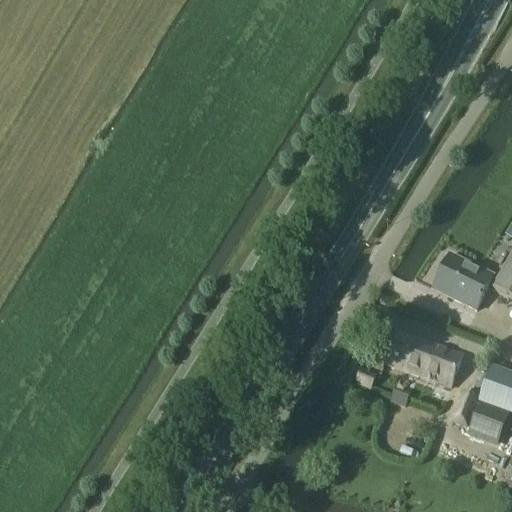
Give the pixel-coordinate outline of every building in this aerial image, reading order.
[(476,313),(493,278),(450,257),(433,292),(476,313)] [(511,259),(493,292),(511,303),(511,259)] [(451,390),(463,358),(398,334),(384,366),(451,390)] [(485,387),(478,405),(511,417),(511,377),(491,370),(485,387)] [(371,389),(376,380),(361,374),(357,383),(371,389)] [(476,406),(478,400),(463,395),(451,427),(467,433),(471,424),(473,425),(468,440),(496,451),(502,435),(504,436),(509,419),(476,406)]
